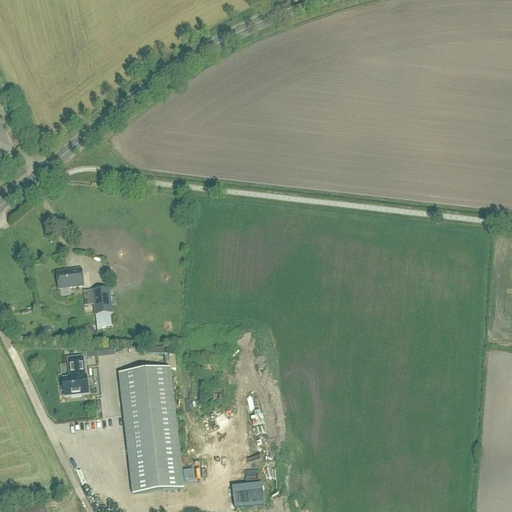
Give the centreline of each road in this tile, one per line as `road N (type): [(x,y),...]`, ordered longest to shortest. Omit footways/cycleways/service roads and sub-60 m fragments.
road 1 (primary): [(0,205),(174,69),(254,24),(318,0)]
road 2 (track): [(0,330),(86,511)]
